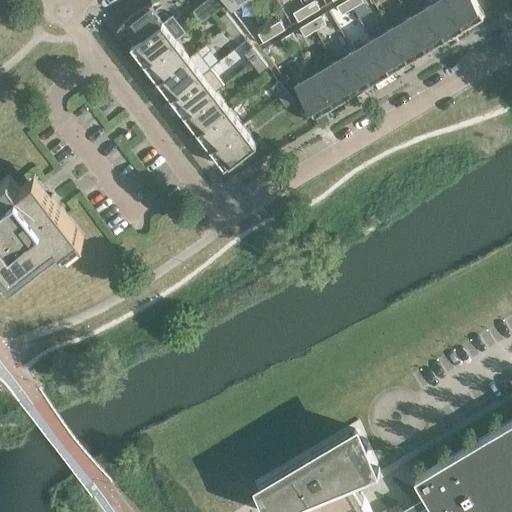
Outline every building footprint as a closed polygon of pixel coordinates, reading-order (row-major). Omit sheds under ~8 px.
[(220,5),(216,0),(205,0),(204,1),(212,11),(220,5)] [(315,0),(312,0),(304,5),(309,14),(320,7),(315,0)] [(353,7),(348,0),(343,0),(336,4),(342,13),(353,7)] [(464,26),(448,0),(436,0),(427,6),(445,37),(464,26)] [(475,0),(448,0),(464,26),(484,14),(475,0)] [(121,25),(135,43),(163,21),(150,4),(152,4),(152,3),(145,5),(139,8),(133,12),(127,17),(122,22),(117,28),(118,28),(121,25)] [(309,14),(304,5),(293,11),(298,20),(309,14)] [(445,37),(427,6),(409,17),(427,48),(445,37)] [(233,22),(225,12),(217,18),(225,28),(233,22)] [(326,23),(321,14),(310,20),(315,29),(326,23)] [(427,48),(409,17),(390,28),(408,59),(427,48)] [(280,19),(269,26),(274,34),(285,28),(280,19)] [(315,29),(310,20),(299,26),(305,35),(315,29)] [(177,39),(163,21),(135,43),(148,61),(177,39)] [(241,32),(233,22),(225,28),(233,38),(241,32)] [(274,34),(269,26),(258,32),(263,41),(274,34)] [(408,59),(390,28),(371,39),(390,70),(408,59)] [(297,40),(292,31),(281,38),(286,47),(297,40)] [(190,56),(177,39),(148,61),(161,78),(190,56)] [(390,70),(371,39),(353,50),(371,81),(390,70)] [(207,42),(198,49),(203,55),(212,48),(207,42)] [(260,56),(252,46),(244,52),(252,62),(260,56)] [(371,81),(353,50),(334,61),(353,92),(371,81)] [(203,73),(190,56),(161,78),(175,95),(203,73)] [(267,66),(260,56),(252,62),(259,72),(267,66)] [(353,92),(334,61),(316,72),(334,103),(353,92)] [(213,65),(203,73),(175,95),(188,112),(216,90),(226,82),(213,65)] [(334,103),(316,72),(296,83),(314,114),(334,103)] [(286,90),(278,80),(270,86),(278,96),(286,90)] [(229,107),(216,90),(188,112),(201,129),(229,107)] [(294,100),(286,90),(278,96),(286,106),(294,100)] [(243,124),(229,107),(201,129),(214,146),(243,124)] [(256,141),(243,124),(214,146),(227,163),(224,165),(224,166),(257,142),(256,141)] [(0,263),(0,264),(13,280),(78,231),(82,236),(84,235),(35,171),(33,172),(34,172),(18,184),(10,173),(9,172),(0,178),(0,263)] [(511,511),(511,419),(415,477),(416,478),(417,478),(426,493),(394,511),(374,511),(365,496),(364,496),(361,491),(366,488),(362,481),(357,484),(354,478),(381,467),(380,466),(374,468),(351,430),(260,484),(275,510),(269,511),(273,511),(303,500),(309,511),(412,511),(431,501),(437,511),(511,511)]
